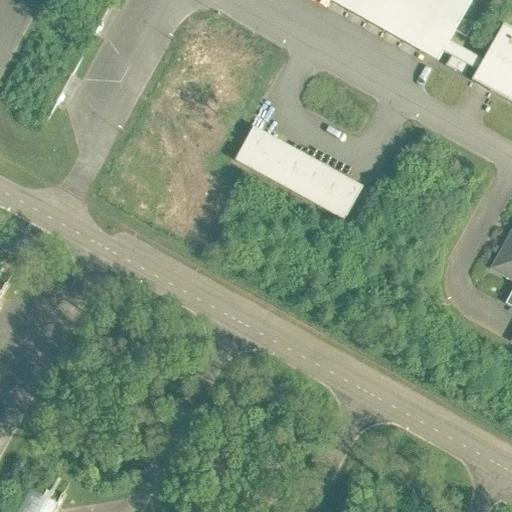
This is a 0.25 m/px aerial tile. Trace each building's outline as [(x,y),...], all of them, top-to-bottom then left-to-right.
[(437,63),(443,54),(448,44),(455,33),(466,39),(472,28),(461,21),(473,0),(324,0),(332,4),(346,12),(350,14),(364,22),(368,24),(382,32),(385,34),(399,42),(403,44),(417,52),(437,63)] [(468,69),(477,73),(471,83),(474,84),(488,92),(496,96),(511,105),(511,32),(502,27),(482,63),(448,44),(443,54),(449,58),(451,59),(447,67),(446,67),(445,68),(462,77),(464,78),(465,77),(464,77),(468,69)] [(359,190),(251,130),(232,165),(340,225),(359,190)] [(511,224),(487,273),(511,285),(511,289),(503,307),(511,311),(511,339),(509,345),(511,346),(511,224)] [(0,250),(20,260),(31,241),(11,230),(0,250)] [(50,511),(53,507),(26,492),(15,511),(50,511)]
